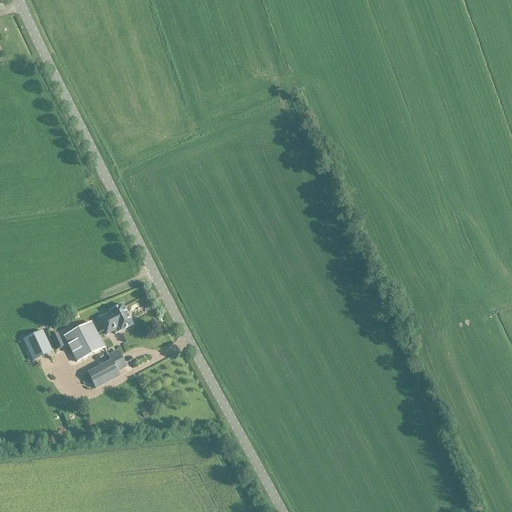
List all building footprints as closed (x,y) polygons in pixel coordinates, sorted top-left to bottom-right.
[(118,329),(120,332),(133,326),(122,305),(109,312),(110,313),(98,319),(106,335),(118,329)] [(91,324),(63,338),(76,363),(104,349),(91,324)] [(32,362),(52,353),(42,332),(23,341),(32,362)] [(107,356),(111,363),(88,375),(95,389),(119,377),(116,372),(127,367),(118,351),(107,356)] [(143,364),(142,356),(130,357),(130,365),(143,364)]
